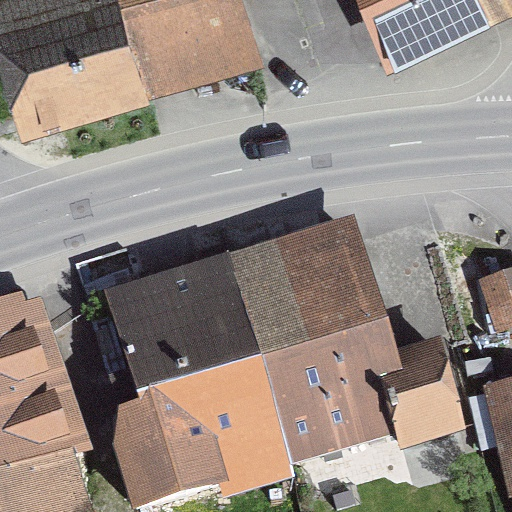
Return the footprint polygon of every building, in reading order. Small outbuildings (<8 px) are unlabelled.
[(1,0),(32,114),(144,81),(121,0),(1,0)] [(237,0),(121,0),(144,81),(252,52),(237,0)] [(376,0),(396,53),(488,9),(484,0),(376,0)] [(484,0),(488,9),(506,0),(484,0)] [(231,266),(290,464),(398,432),(402,445),(458,429),(437,351),(387,367),(347,233),(231,266)] [(131,447),(119,451),(136,510),(290,464),(231,266),(110,303),(131,377),(113,382),(131,447)] [(500,331),(511,327),(511,273),(485,282),(500,331)] [(0,477),(66,457),(83,451),(35,310),(17,314),(0,319),(0,477)] [(511,389),(492,394),(511,479),(511,389)] [(83,511),(66,457),(0,477),(0,511),(83,511)]
